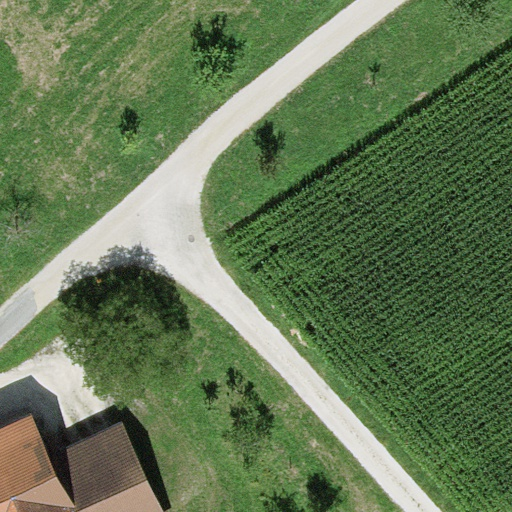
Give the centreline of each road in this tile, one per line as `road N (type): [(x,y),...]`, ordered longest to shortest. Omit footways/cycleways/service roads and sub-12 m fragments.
road 1 (track): [(19,313),(129,205),(381,0)]
road 2 (track): [(422,511),(129,205)]
